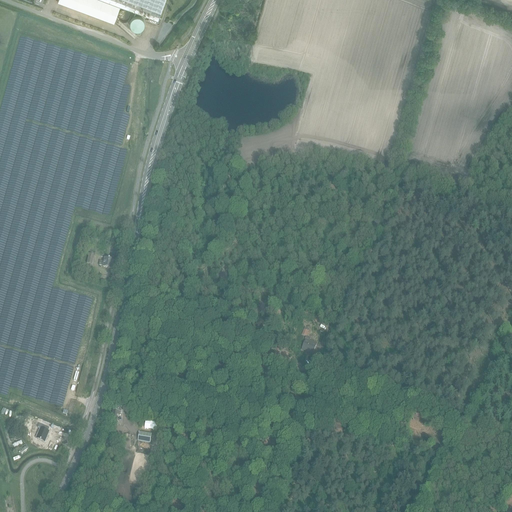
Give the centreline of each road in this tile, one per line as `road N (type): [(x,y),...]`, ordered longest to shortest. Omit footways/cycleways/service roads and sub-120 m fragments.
road 1 (secondary): [(50,511),(100,397),(151,158)]
road 2 (track): [(308,374),(121,304)]
road 3 (unclassified): [(162,56),(3,0)]
